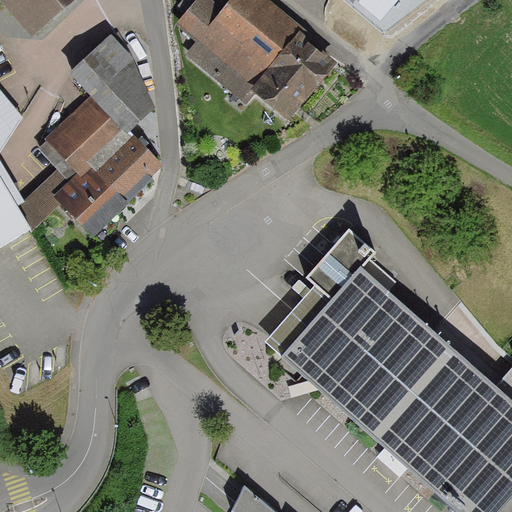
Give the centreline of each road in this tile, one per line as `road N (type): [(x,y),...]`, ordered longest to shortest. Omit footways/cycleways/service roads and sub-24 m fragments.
road 1 (residential): [(389,106),(360,113),(157,249),(111,300),(99,331),(95,418),(81,463),(51,494),(12,511)]
road 2 (residential): [(511,175),(389,106)]
road 3 (residential): [(274,0),(373,79)]
road 4 (residential): [(464,0),(373,79)]
